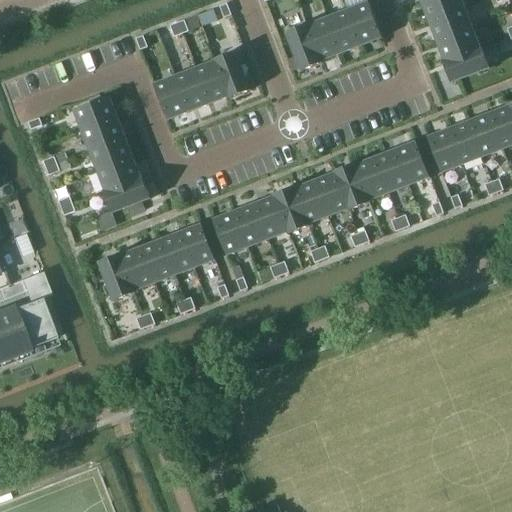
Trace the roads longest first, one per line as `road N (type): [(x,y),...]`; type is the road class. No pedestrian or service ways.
road 1 (residential): [(293,126),(173,168),(131,73),(21,113)]
road 2 (residential): [(293,126),(414,78),(386,0)]
road 3 (residential): [(245,0),(293,126)]
